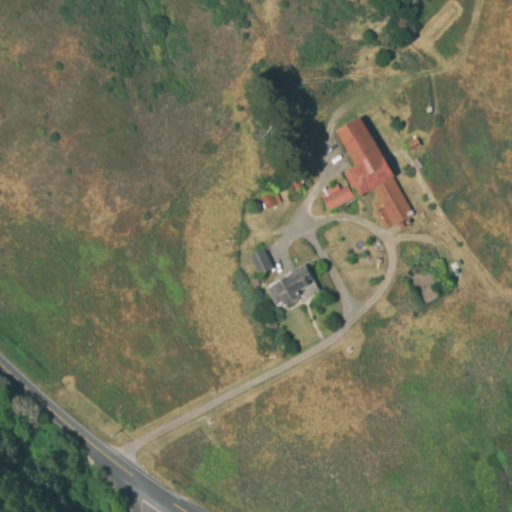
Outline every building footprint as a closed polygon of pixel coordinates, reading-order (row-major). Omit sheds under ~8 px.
[(360,116),(394,177),(392,179),(412,214),(384,230),(375,215),(373,216),(371,213),(376,210),(372,204),(377,201),(371,190),(356,198),(342,173),(354,167),(334,131),(360,116)] [(404,144),(415,138),(419,145),(408,151),(404,144)] [(416,158),(421,167),(417,170),(411,161),(416,158)] [(295,190),(290,182),(298,178),(303,186),(295,190)] [(354,197),(328,211),(318,193),(321,191),(320,190),(324,187),(325,189),(336,183),(339,189),(347,184),(354,197)] [(265,209),(259,195),(274,188),(280,202),(265,209)] [(259,276),(249,255),(263,248),(273,269),(259,276)] [(265,288),(293,274),(291,269),(303,263),(306,268),(307,268),(319,292),(301,302),(300,299),(285,307),(282,301),(274,305),(265,288)] [(253,287),(248,279),(254,276),(259,284),(253,287)]
